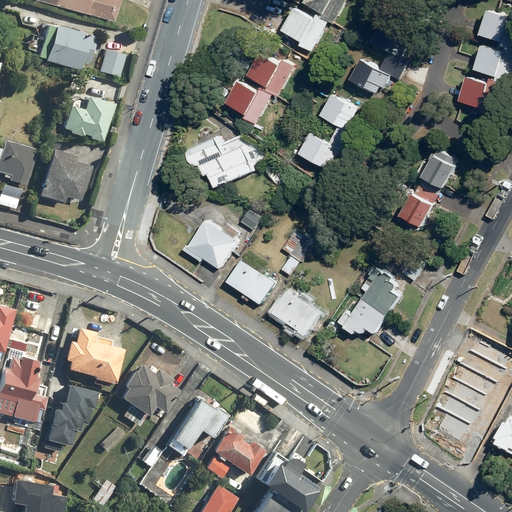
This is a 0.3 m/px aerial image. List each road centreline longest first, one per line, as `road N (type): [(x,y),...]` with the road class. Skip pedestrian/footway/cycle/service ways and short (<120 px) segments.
road 1 (primary): [(378,443),(131,285)]
road 2 (residential): [(378,443),(511,193)]
road 3 (residential): [(187,0),(132,188)]
road 4 (primary): [(478,511),(378,443)]
